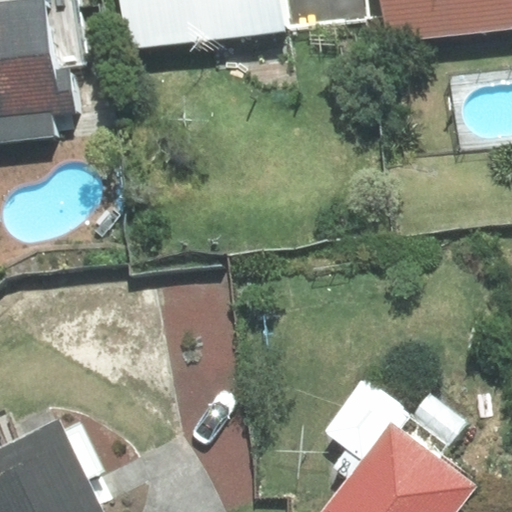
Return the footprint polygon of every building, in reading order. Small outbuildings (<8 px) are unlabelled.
[(84,0),(0,0),(0,129),(77,121),(73,86),(95,83),(84,0)] [(128,0),(135,54),(290,36),(285,0),(128,0)] [(511,0),(390,0),(396,47),(511,33),(511,0)] [(464,511),(478,494),(392,426),(403,411),(369,384),(328,437),(350,453),(336,472),(348,483),(325,511),(464,511)] [(0,511),(105,511),(64,422),(0,451),(0,511)]
